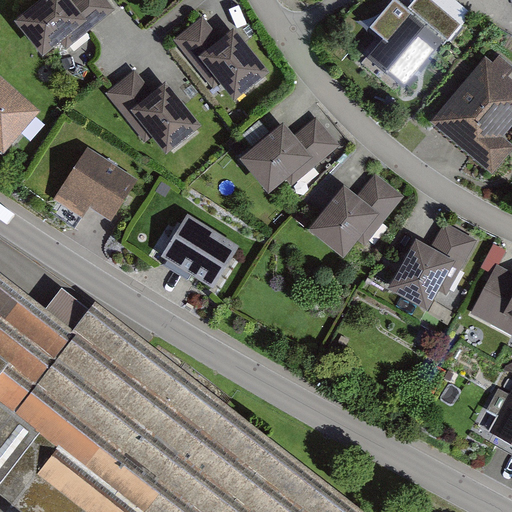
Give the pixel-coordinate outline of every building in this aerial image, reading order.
[(71,0),(69,2),(66,0),(47,0),(15,27),(44,62),(62,47),(67,52),(116,12),(106,0),(71,0)] [(472,16),(452,0),(417,0),(408,11),(449,44),(472,16)] [(371,32),(385,44),(369,64),(403,93),(443,46),(413,21),(415,20),(395,4),(371,32)] [(221,42),(203,19),(175,42),(214,91),(220,86),(235,105),(270,77),(235,32),(221,42)] [(493,65),(485,58),(429,125),(493,178),(511,154),(511,146),(504,141),(511,131),(511,82),(507,79),(511,73),(511,67),(500,58),(493,65)] [(156,95),(136,70),(105,95),(146,144),(153,139),(168,158),(203,130),(167,86),(156,95)] [(42,116),(0,80),(0,155),(4,160),(42,116)] [(293,139),(285,128),(241,165),(269,199),(288,184),(292,189),(341,148),(317,119),(293,139)] [(139,184),(88,150),(54,203),(84,223),(91,212),(112,225),(139,184)] [(357,201),(344,191),(308,235),(345,264),(360,245),(365,249),(404,200),(376,177),(357,201)] [(241,250),(189,218),(162,260),(214,293),(241,250)] [(430,252),(416,244),(389,295),(428,316),(440,295),(449,300),(480,243),(445,224),(430,252)] [(500,268),(508,249),(494,242),(485,262),(500,268)] [(511,274),(496,267),(471,316),(511,337),(511,274)] [(0,511),(354,511),(67,291),(49,314),(0,275),(0,511)] [(511,394),(511,397),(499,391),(488,413),(498,418),(489,435),(511,447),(511,394)]
